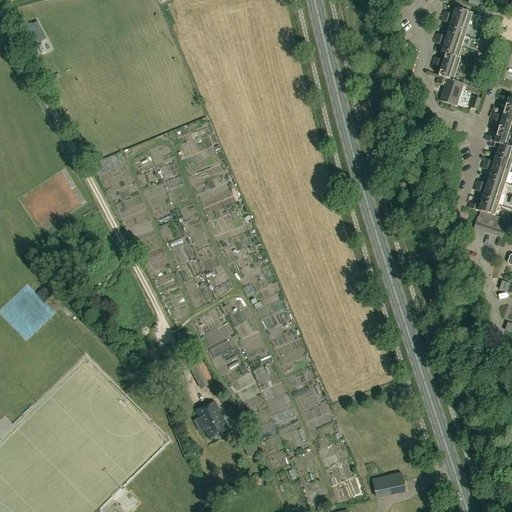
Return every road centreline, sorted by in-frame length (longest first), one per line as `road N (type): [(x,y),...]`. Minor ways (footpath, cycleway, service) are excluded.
road 1 (primary): [(467,511),(366,204),(313,0)]
road 2 (track): [(0,12),(182,363)]
road 3 (residential): [(480,124),(439,113),(423,77),(413,0)]
road 4 (residential): [(511,349),(492,308),(478,245),(511,241)]
